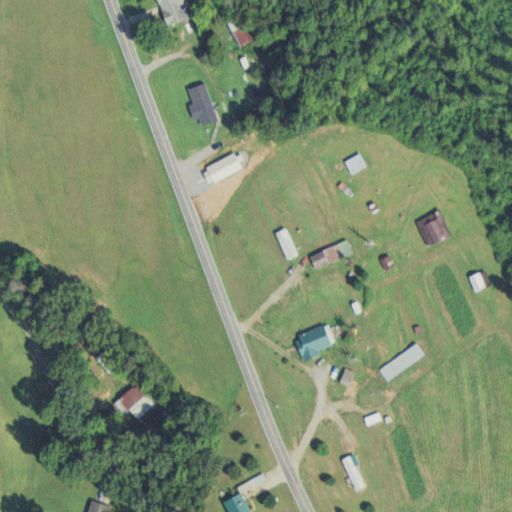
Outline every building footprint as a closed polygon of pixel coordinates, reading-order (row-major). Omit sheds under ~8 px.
[(161,0),(171,29),(195,20),(187,0),(161,0)] [(201,129),(221,122),(209,85),(191,91),(196,106),(194,107),(201,129)] [(370,169),(364,156),(348,162),(354,176),(370,169)] [(245,172),(239,157),(206,170),(212,185),(245,172)] [(453,238),(442,213),(419,223),(430,248),(453,238)] [(356,256),(350,242),(313,257),(319,272),(356,256)] [(489,290),(484,275),(473,279),(478,294),(489,290)] [(308,365),(324,357),(322,353),(337,346),(328,327),(297,341),(308,365)] [(390,384),(427,356),(419,345),(382,372),(390,384)] [(344,385),(353,388),(357,374),(348,371),(344,385)] [(127,417),(132,412),(141,422),(159,406),(140,385),(117,406),(127,417)] [(252,511),(244,496),(228,505),(231,511),(252,511)] [(111,511),(113,509),(95,503),(91,511),(111,511)]
